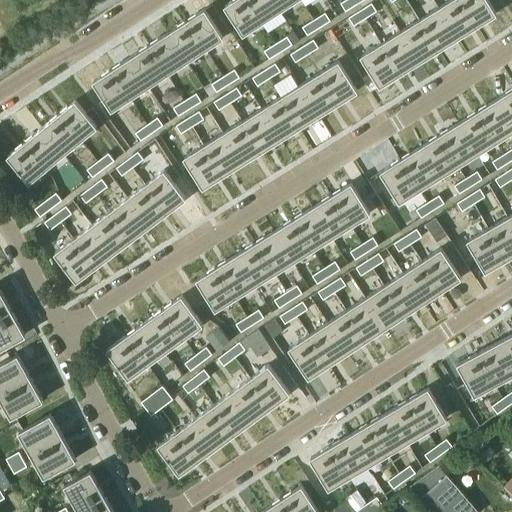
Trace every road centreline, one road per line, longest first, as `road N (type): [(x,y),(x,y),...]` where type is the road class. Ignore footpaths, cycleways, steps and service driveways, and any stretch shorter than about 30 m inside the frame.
road 1 (residential): [(511,40),(58,326)]
road 2 (residential): [(182,511),(511,293)]
road 3 (residential): [(156,511),(58,326)]
road 4 (residential): [(148,0),(0,93)]
road 5 (residential): [(58,326),(0,218)]
